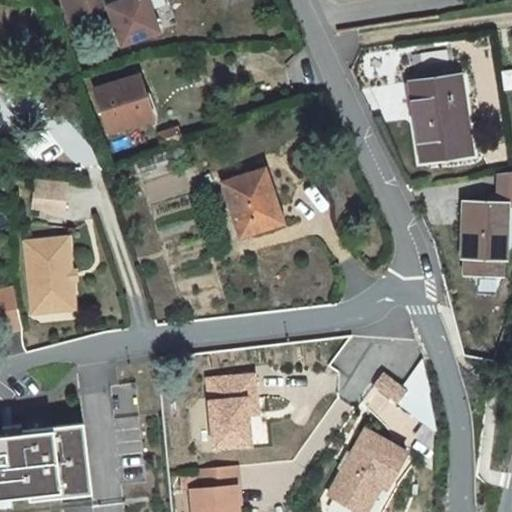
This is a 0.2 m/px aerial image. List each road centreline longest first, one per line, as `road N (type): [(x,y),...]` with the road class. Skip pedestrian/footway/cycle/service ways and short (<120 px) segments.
road 1 (residential): [(396,284),(387,296),(338,316),(141,341),(0,374)]
road 2 (residential): [(299,0),(391,195),(406,257),(396,284)]
road 3 (residential): [(396,284),(469,407),(472,496),(483,511)]
road 4 (track): [(275,495),(386,337),(387,296)]
